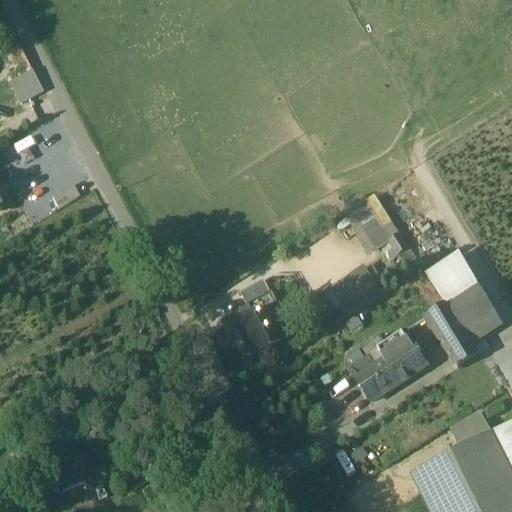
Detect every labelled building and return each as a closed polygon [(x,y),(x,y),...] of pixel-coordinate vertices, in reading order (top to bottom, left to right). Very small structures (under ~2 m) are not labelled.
[(23,104),(43,94),(33,73),(13,83),(23,104)] [(73,186),(52,199),(59,210),(80,198),(73,186)] [(400,237),(388,245),(397,258),(409,250),(400,237)] [(461,257),(428,279),(447,307),(446,307),(450,312),(481,292),(461,257)] [(344,320),(386,292),(369,267),(327,295),(344,320)] [(262,283),(241,295),(248,309),(270,296),(262,283)] [(481,292),(450,312),(463,333),(494,313),(481,292)] [(270,296),(248,309),(254,318),(236,328),(252,358),(282,341),(266,311),(275,306),(270,296)] [(450,312),(446,307),(426,321),(458,371),(462,369),(461,367),(478,356),(470,343),(463,333),(450,312)] [(494,313),(463,333),(470,343),(501,324),(494,313)] [(410,346),(385,362),(400,386),(425,370),(410,346)] [(370,358),(351,370),(358,380),(376,368),(370,358)] [(376,368),(358,380),(373,403),(400,386),(385,362),(376,368)] [(461,443),(492,424),(484,410),(452,428),(461,443)] [(511,511),(511,424),(411,476),(429,511),(511,511)]
